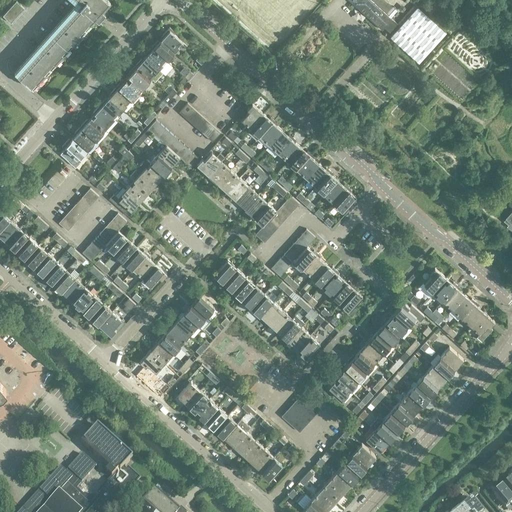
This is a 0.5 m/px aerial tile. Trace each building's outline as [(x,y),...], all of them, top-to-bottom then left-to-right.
[(16,73),(33,88),(42,78),(44,80),(45,80),(42,78),(58,60),(61,62),(62,60),(60,58),(77,39),(80,41),(80,40),(78,38),(95,19),(103,27),(104,26),(95,19),(110,2),(108,0),(78,0),(80,2),(16,73)] [(349,0),(369,17),(367,19),(381,32),(385,27),(392,34),(390,36),(419,62),(446,32),(418,6),(400,25),(386,13),(392,7),(384,0),(349,0)] [(16,1),(3,16),(11,23),(24,8),(16,1)] [(164,35),(161,39),(175,51),(183,42),(174,33),(175,32),(170,27),(163,34),(164,35)] [(175,51),(161,39),(159,42),(157,41),(152,47),(167,60),(175,51)] [(167,60),(152,47),(147,52),(148,53),(145,57),(162,73),(163,72),(159,69),(167,60)] [(201,64),(204,61),(199,56),(196,59),(201,64)] [(162,73),(145,57),(142,60),(141,58),(136,65),(151,78),(154,81),(162,73)] [(68,64),(55,77),(65,87),(78,74),(68,64)] [(151,78),(136,65),(129,72),(131,73),(127,77),(141,89),(151,78)] [(188,79),(193,73),(189,70),(184,76),(188,79)] [(188,79),(184,76),(180,81),(183,84),(188,79)] [(141,89),(127,77),(124,80),(123,79),(116,87),(131,100),(141,89)] [(131,100),(116,87),(111,92),(112,93),(109,97),(123,109),(131,100)] [(172,97),(177,91),(173,88),(168,94),(165,91),(172,97)] [(172,97),(165,91),(160,96),(167,102),(172,97)] [(123,109),(109,97),(106,100),(105,99),(100,105),(115,118),(123,109)] [(180,111),(185,116),(193,107),(188,102),(180,111)] [(263,114),(252,103),(247,109),(249,111),(241,119),(251,128),(263,114)] [(115,118),(100,105),(93,112),(94,113),(91,117),(104,129),(115,118)] [(185,116),(189,120),(197,111),(193,107),(185,116)] [(152,119),(157,113),(153,110),(148,116),(152,119)] [(189,120),(194,124),(202,115),(197,111),(189,120)] [(263,114),(251,128),(260,136),(273,122),(263,114)] [(194,124),(199,128),(207,120),(202,115),(194,124)] [(152,119),(148,116),(143,121),(147,124),(152,119)] [(104,129),(91,117),(88,120),(86,119),(79,127),(99,144),(101,143),(96,139),(104,129)] [(156,119),(148,128),(153,133),(161,124),(156,119)] [(199,128),(203,133),(211,124),(207,120),(199,128)] [(273,122),(260,136),(269,144),(282,130),(273,122)] [(161,124),(153,133),(157,137),(165,128),(161,124)] [(203,133),(208,137),(216,128),(211,124),(203,133)] [(99,144),(79,127),(74,132),(76,134),(73,137),(86,149),(87,148),(92,152),(99,144)] [(135,137),(141,131),(137,128),(132,134),(135,137)] [(165,128),(157,137),(162,141),(170,132),(165,128)] [(208,137),(213,141),(221,132),(216,128),(208,137)] [(231,130),(227,134),(233,139),(237,135),(231,130)] [(282,130),(269,144),(278,153),(291,138),(282,130)] [(148,134),(145,131),(140,137),(143,140),(148,134)] [(170,132),(162,141),(166,144),(167,145),(175,136),(170,132)] [(175,136),(167,145),(171,150),(179,141),(175,136)] [(228,146),(231,142),(226,136),(222,140),(228,146)] [(86,149),(73,137),(70,140),(69,139),(62,146),(64,148),(60,153),(73,164),(86,149)] [(143,140),(140,137),(135,142),(138,145),(143,140)] [(291,138),(278,153),(287,161),(300,147),(291,138)] [(179,141),(171,150),(176,154),(184,145),(179,141)] [(244,142),(241,146),(246,151),(250,147),(244,142)] [(166,144),(158,153),(171,166),(174,162),(176,163),(181,158),(176,154),(171,150),(167,145),(166,144)] [(134,155),(126,148),(123,145),(118,150),(124,154),(113,167),(118,172),(121,168),(119,166),(127,158),(129,160),(134,155)] [(184,145),(176,154),(181,158),(189,149),(184,145)] [(250,147),(246,151),(255,159),(259,155),(250,147)] [(300,147),(287,161),(297,169),(309,155),(300,147)] [(241,157),(244,153),(239,148),(235,152),(241,157)] [(189,149),(181,158),(185,162),(193,153),(189,149)] [(171,166),(158,153),(150,162),(165,176),(170,169),(169,168),(171,166)] [(193,153),(185,162),(190,166),(198,157),(193,153)] [(204,161),(201,159),(196,165),(208,175),(221,161),(224,157),(219,153),(216,157),(212,153),(204,161)] [(246,162),(250,158),(244,153),(241,157),(246,162)] [(309,155),(297,169),(306,177),(319,163),(309,155)] [(110,165),(116,159),(112,156),(107,161),(110,165)] [(263,158),(259,162),(265,168),(268,164),(263,158)] [(221,161),(208,175),(213,180),(212,181),(216,185),(230,169),(221,161)] [(165,176),(150,162),(142,171),(155,183),(158,180),(160,181),(165,176)] [(319,163),(306,177),(315,186),(328,172),(319,163)] [(63,182),(73,171),(65,164),(55,175),(63,182)] [(268,164),(265,168),(270,173),(274,169),(268,164)] [(257,165),(253,169),(259,174),(263,170),(257,165)] [(142,171),(137,167),(129,176),(134,180),(149,193),(154,187),(153,186),(155,183),(142,171)] [(230,169),(216,185),(219,188),(220,186),(227,192),(239,177),(230,169)] [(263,170),(259,174),(265,179),(268,175),(263,170)] [(328,172),(315,186),(324,194),(337,180),(328,172)] [(88,178),(94,183),(97,179),(91,175),(88,178)] [(281,175),(277,179),(283,184),(287,180),(281,175)] [(239,177),(227,192),(232,196),(231,198),(235,201),(249,186),(239,177)] [(134,180),(126,189),(139,201),(142,198),(143,199),(149,193),(134,180)] [(287,180),(283,184),(289,189),(292,185),(287,180)] [(337,180),(324,194),(333,202),(346,188),(337,180)] [(277,190),(281,186),(275,181),(272,185),(277,190)] [(105,187),(99,182),(96,185),(102,190),(105,187)] [(249,186),(235,201),(238,204),(239,203),(245,208),(258,194),(249,186)] [(283,196),(286,192),(287,192),(281,186),(277,190),(283,196)] [(90,188),(85,193),(94,201),(99,196),(90,188)] [(346,188),(333,202),(343,211),(356,197),(346,188)] [(126,189),(118,197),(113,193),(109,198),(128,215),(138,205),(137,204),(139,201),(126,189)] [(305,197),(300,192),(296,196),(302,201),(305,197)] [(85,193),(81,198),(90,206),(94,201),(85,193)] [(258,194),(245,208),(250,213),(250,214),(253,217),(267,202),(258,194)] [(17,205),(21,200),(15,195),(11,199),(17,205)] [(299,203),(290,195),(285,201),(294,208),(299,203)] [(311,202),(305,197),(302,201),(307,206),(311,202)] [(81,198),(76,203),(86,211),(90,206),(81,198)] [(294,208),(285,201),(281,205),(290,213),(294,208)] [(267,202),(253,217),(257,220),(258,220),(263,225),(264,224),(268,220),(272,215),(276,211),(267,202)] [(76,203),(72,208),(81,216),(86,211),(76,203)] [(27,213),(30,209),(25,204),(21,208),(27,213)] [(290,213),(281,205),(277,210),(286,218),(290,213)] [(72,208),(68,212),(77,221),(81,216),(72,208)] [(324,213),(318,208),(314,212),(320,217),(324,213)] [(277,210),(276,211),(272,215),(281,223),(286,218),(277,210)] [(0,212),(0,231),(10,220),(1,212),(0,212)] [(68,212),(63,217),(72,226),(77,221),(68,212)] [(127,221),(118,213),(113,218),(122,226),(127,221)] [(39,225),(43,220),(37,215),(34,219),(39,225)] [(281,223),(272,215),(268,220),(277,228),(281,223)] [(68,231),(72,226),(63,217),(59,223),(68,231)] [(333,222),(327,217),(324,221),(329,226),(333,222)] [(122,226),(113,218),(109,223),(118,231),(118,230),(122,226)] [(10,220),(0,231),(0,238),(1,238),(7,243),(20,228),(10,220)] [(45,230),(49,225),(43,220),(39,225),(45,230)] [(277,228),(268,220),(264,224),(272,233),(277,228)] [(118,231),(109,223),(104,228),(113,236),(118,231)] [(272,233),(264,224),(263,225),(259,229),(268,237),(272,233)] [(20,228),(7,243),(12,248),(11,249),(15,252),(29,237),(20,228)] [(113,236),(104,228),(100,233),(109,241),(113,236)] [(268,237),(259,229),(255,234),(264,242),(268,237)] [(315,237),(306,229),(301,234),(310,242),(315,237)] [(118,231),(113,236),(109,241),(106,244),(115,253),(129,237),(125,233),(123,235),(118,230),(118,231)] [(58,241),(62,237),(56,232),(52,236),(58,241)] [(109,241),(100,233),(95,238),(104,246),(106,244),(109,241)] [(310,242),(301,234),(297,238),(306,246),(310,242)] [(29,237),(15,252),(18,255),(19,254),(25,259),(38,245),(29,237)] [(63,246),(67,242),(62,237),(58,241),(63,246)] [(129,237),(115,253),(124,261),(137,247),(131,242),(133,240),(129,237)] [(104,246),(95,238),(91,242),(100,251),(104,246)] [(306,246),(297,238),(293,243),(302,251),(306,246)] [(100,251),(91,242),(87,247),(96,255),(100,251)] [(302,251),(293,243),(288,248),(297,256),(302,251)] [(241,244),(237,248),(243,253),(247,249),(241,244)] [(38,245),(25,259),(31,264),(30,265),(33,269),(47,253),(38,245)] [(302,251),(297,256),(294,260),(303,269),(317,253),(314,250),(312,251),(306,246),(302,251)] [(96,255),(87,247),(82,252),(91,261),(96,255)] [(137,247),(124,261),(133,269),(148,253),(144,250),(142,252),(137,247)] [(76,258),(80,254),(74,248),(71,253),(76,258)] [(297,256),(288,248),(284,253),(293,261),(294,260),(297,256)] [(47,253),(33,269),(37,272),(38,270),(44,276),(57,261),(47,253)] [(148,253),(133,269),(143,277),(155,263),(149,258),(151,256),(148,253)] [(256,258),(250,253),(247,257),(252,262),(256,258)] [(293,261),(284,253),(280,258),(289,266),(293,261)] [(317,253),(303,269),(312,277),(325,263),(319,257),(320,256),(317,253)] [(82,263),(86,259),(80,254),(76,258),(82,263)] [(289,266),(280,258),(275,262),(284,271),(289,266)] [(57,261),(44,276),(49,281),(48,282),(52,285),(66,270),(60,265),(62,263),(58,259),(57,261)] [(98,259),(94,263),(101,269),(105,264),(98,259)] [(214,274),(220,279),(219,280),(223,283),(236,269),(227,260),(214,274)] [(284,271),(275,262),(271,267),(280,276),(284,271)] [(155,263),(143,277),(152,286),(160,277),(162,279),(167,274),(155,263)] [(325,263),(312,277),(321,285),(336,269),(333,266),(331,268),(325,263)] [(105,264),(101,269),(106,273),(110,269),(105,264)] [(269,269),(263,264),(260,268),(266,273),(269,269)] [(98,270),(93,265),(89,269),(95,274),(98,270)] [(424,284),(433,292),(446,278),(434,267),(429,273),(431,275),(424,284)] [(236,269),(223,283),(226,286),(227,286),(233,291),(245,277),(236,269)] [(274,274),(269,269),(266,273),(271,278),(274,274)] [(336,269),(321,285),(331,294),(343,280),(337,274),(339,273),(336,269)] [(66,270),(52,285),(55,288),(56,287),(62,292),(75,278),(66,270)] [(98,270),(95,274),(100,279),(103,281),(106,278),(104,276),(104,275),(98,270)] [(287,274),(284,278),(290,284),(293,280),(287,274)] [(119,285),(123,281),(117,275),(113,279),(119,285)] [(245,277),(233,291),(238,296),(238,297),(241,300),(255,285),(245,277)] [(75,278),(62,292),(68,297),(66,298),(70,302),(84,286),(75,278)] [(446,278),(433,292),(442,301),(457,284),(453,281),(452,283),(446,278)] [(293,280),(290,284),(295,289),(299,285),(293,280)] [(343,280),(331,294),(340,302),(354,286),(350,282),(348,284),(343,280)] [(119,285),(124,290),(128,286),(123,281),(119,285)] [(284,290),(287,286),(282,281),(278,285),(284,290)] [(84,286),(70,302),(74,305),(75,303),(81,309),(93,294),(97,291),(92,286),(88,282),(84,286)] [(113,291),(117,287),(111,282),(107,286),(113,291)] [(457,284),(442,301),(452,309),(465,294),(459,289),(460,287),(457,284)] [(255,285),(241,300),(245,303),(245,302),(251,308),(264,293),(255,285)] [(289,295),(293,291),(287,286),(284,290),(289,295)] [(354,286),(340,302),(349,311),(346,314),(349,316),(354,310),(352,308),(362,297),(356,291),(358,289),(354,286)] [(119,296),(122,292),(123,292),(117,287),(113,291),(119,296)] [(306,291),(302,295),(308,300),(312,296),(306,291)] [(135,292),(132,296),(138,301),(141,297),(135,292)] [(264,293),(251,308),(257,312),(256,313),(260,317),(273,302),(264,293)] [(93,294),(81,309),(86,314),(85,315),(89,318),(103,303),(93,294)] [(201,294),(195,300),(193,298),(190,302),(206,316),(215,307),(201,294)] [(465,294),(452,309),(449,312),(458,321),(461,317),(475,301),(472,298),(470,300),(465,294)] [(414,295),(410,299),(416,304),(419,300),(414,295)] [(312,296),(308,300),(313,305),(317,301),(312,296)] [(302,306),(306,302),(300,297),(296,301),(302,306)] [(128,313),(136,304),(129,298),(124,303),(126,305),(123,308),(128,313)] [(404,301),(393,313),(407,326),(416,316),(408,309),(410,306),(404,301)] [(475,301),(461,317),(470,326),(483,311),(477,306),(479,304),(475,301)] [(206,316),(190,302),(187,306),(189,307),(184,313),(198,326),(206,316)] [(273,302),(260,317),(263,320),(264,319),(270,324),(282,310),(273,302)] [(308,311),(311,307),(306,302),(302,306),(308,311)] [(103,303),(89,318),(93,321),(94,320),(99,325),(112,311),(103,303)] [(427,306),(423,310),(429,316),(433,312),(427,306)] [(324,308),(321,312),(326,317),(330,313),(324,308)] [(282,310),(270,324),(275,329),(275,330),(278,333),(291,318),(282,310)] [(112,311),(99,325),(111,336),(116,330),(114,328),(122,320),(112,311)] [(483,311),(470,326),(480,334),(487,326),(489,328),(495,322),(483,311)] [(433,312),(429,316),(434,321),(438,316),(433,312)] [(198,326),(184,313),(179,318),(177,317),(174,321),(189,335),(198,326)] [(407,326),(393,313),(388,318),(387,317),(384,321),(399,335),(407,326)] [(321,323),(324,319),(318,314),(315,318),(321,323)] [(334,316),(330,320),(336,325),(339,321),(334,316)] [(225,326),(230,320),(226,317),(220,322),(225,326)] [(291,318),(278,333),(282,336),(282,335),(288,341),(301,327),(291,318)] [(189,335),(174,321),(171,323),(173,324),(167,331),(181,344),(189,335)] [(399,335),(384,321),(381,324),(382,325),(377,331),(391,344),(399,335)] [(334,327),(328,322),(324,326),(330,332),(334,327)] [(445,323),(442,327),(447,332),(451,328),(445,323)] [(216,336),(221,330),(217,326),(212,332),(216,336)] [(422,332),(426,335),(431,330),(427,326),(422,332)] [(301,327),(288,341),(294,346),(293,346),(297,350),(310,335),(301,327)] [(451,328),(447,332),(453,337),(456,333),(451,328)] [(181,344),(167,331),(162,337),(160,336),(157,339),(173,353),(181,344)] [(391,344),(377,331),(372,337),(370,335),(367,339),(383,353),(391,344)] [(434,332),(428,337),(433,341),(438,335),(434,332)] [(310,335),(297,350),(300,353),(301,352),(307,357),(319,343),(310,335)] [(173,353),(157,339),(154,342),(156,344),(150,350),(164,363),(173,353)] [(200,345),(204,349),(210,343),(205,339),(200,345)] [(383,353),(367,339),(364,343),(366,344),(360,350),(374,362),(383,353)] [(414,349),(420,343),(416,339),(410,345),(414,349)] [(464,340),(460,344),(466,349),(470,345),(464,340)] [(425,341),(420,347),(424,351),(429,345),(425,341)] [(195,350),(200,354),(204,349),(200,345),(195,350)] [(414,349),(410,345),(405,350),(410,354),(414,349)] [(449,346),(440,355),(456,369),(459,366),(458,364),(463,359),(449,346)] [(164,363),(150,350),(140,361),(145,366),(147,364),(156,372),(164,363)] [(374,362),(360,350),(355,355),(354,354),(350,358),(366,372),(374,362)] [(408,360),(412,364),(418,358),(413,354),(408,360)] [(398,367),(403,361),(396,355),(391,360),(394,363),(398,367)] [(456,369),(440,355),(432,365),(446,377),(451,371),(453,373),(456,369)] [(188,367),(193,361),(189,357),(184,363),(188,367)] [(366,372),(350,358),(347,361),(349,362),(344,368),(358,381),(366,372)] [(408,360),(403,365),(407,369),(412,364),(408,360)] [(188,367),(184,363),(179,369),(183,372),(188,367)] [(398,367),(394,363),(389,369),(393,373),(398,367)] [(210,371),(204,365),(201,369),(206,375),(210,371)] [(446,377),(432,365),(424,374),(439,388),(443,384),(441,383),(446,377)] [(358,381),(344,368),(338,374),(337,372),(334,376),(349,390),(358,381)] [(401,376),(397,372),(392,378),(396,382),(401,376)] [(439,388),(424,374),(422,372),(418,375),(421,377),(416,383),(430,396),(435,390),(437,391),(439,388)] [(216,383),(219,379),(214,374),(210,378),(216,383)] [(171,385),(176,380),(172,376),(167,382),(171,385)] [(349,390),(334,376),(331,379),(332,381),(327,387),(341,400),(349,390)] [(381,385),(386,380),(382,376),(377,381),(381,385)] [(396,382),(392,378),(387,384),(391,388),(396,382)] [(191,381),(178,395),(184,401),(183,402),(186,405),(200,390),(191,381)] [(381,385),(377,381),(372,387),(376,391),(381,385)] [(430,396),(416,383),(407,392),(423,406),(426,402),(425,401),(430,396)] [(229,395),(233,391),(227,385),(223,390),(229,395)] [(313,385),(308,391),(317,399),(322,393),(313,385)] [(200,390),(186,405),(189,408),(191,407),(197,412),(209,398),(200,390)] [(234,400),(238,396),(233,391),(229,395),(234,400)] [(385,394),(380,391),(375,397),(379,400),(385,394)] [(312,400),(303,392),(299,396),(308,405),(312,400)] [(407,392),(399,401),(413,414),(418,408),(420,410),(423,406),(407,392)] [(365,404),(370,398),(366,394),(361,400),(365,404)] [(308,405),(299,396),(295,401),(304,409),(308,405)] [(379,400),(375,397),(370,402),(374,406),(379,400)] [(209,398),(197,412),(202,417),(201,418),(205,422),(219,406),(209,398)] [(321,408),(312,400),(308,405),(317,413),(321,408)] [(304,409),(295,401),(291,406),(299,414),(304,409)] [(399,401),(391,411),(406,425),(410,421),(408,419),(413,414),(399,401)] [(247,412),(251,407),(245,402),(241,406),(247,412)] [(356,413),(362,407),(357,404),(352,409),(356,413)] [(317,413),(308,405),(304,409),(313,417),(317,413)] [(219,406),(205,422),(208,425),(209,423),(215,429),(228,414),(219,406)] [(299,414),(291,406),(286,411),(295,419),(299,414)] [(253,416),(256,412),(251,407),(247,412),(253,416)] [(313,417),(304,409),(299,414),(308,422),(313,417)] [(364,409),(359,415),(363,419),(368,413),(364,409)] [(295,419),(286,411),(282,416),(291,423),(295,419)] [(391,411),(382,420),(396,433),(402,427),(403,428),(406,425),(391,411)] [(228,414),(215,429),(220,434),(219,435),(223,438),(237,423),(228,414)] [(308,422),(299,414),(295,419),(304,427),(308,422)] [(266,428),(270,424),(264,418),(260,423),(266,428)] [(304,427),(295,419),(291,423),(300,432),(304,427)] [(360,422),(355,419),(350,424),(354,428),(360,422)] [(382,420),(374,429),(390,443),(393,439),(392,438),(396,433),(382,420)] [(237,423),(223,438),(226,441),(227,440),(233,445),(246,431),(237,423)] [(271,433),(275,429),(270,424),(266,428),(271,433)] [(99,511),(134,474),(121,462),(119,465),(117,463),(126,453),(96,426),(81,444),(87,449),(65,473),(60,468),(39,491),(43,494),(27,511),(25,511),(23,510),(20,511),(99,511)] [(346,429),(341,434),(345,438),(350,432),(346,429)] [(374,429),(366,439),(380,451),(385,445),(387,446),(390,443),(374,429)] [(246,431),(233,445),(243,453),(247,448),(255,439),(246,431)] [(284,444),(288,440),(282,435),(278,439),(284,444)] [(338,438),(332,444),(337,448),(342,442),(338,438)] [(255,439),(247,448),(243,453),(252,462),(265,447),(255,439)] [(362,443),(357,448),(353,453),(367,465),(376,456),(362,443)] [(297,449),(291,444),(288,448),(294,453),(297,449)] [(265,447),(252,462),(261,470),(274,456),(265,447)] [(326,451),(321,457),(325,461),(325,460),(327,462),(330,459),(328,457),(330,455),(326,451)] [(353,453),(344,462),(359,475),(367,465),(353,453)] [(274,456),(261,470),(271,479),(283,464),(274,456)] [(325,461),(321,457),(316,462),(320,466),(325,461)] [(344,462),(336,472),(350,485),(359,475),(344,462)] [(310,470),(304,476),(308,479),(309,479),(312,481),(315,478),(312,475),(314,473),(310,470)] [(336,472),(327,481),(341,494),(350,485),(336,472)] [(304,476),(300,481),(304,484),(308,479),(304,476)] [(511,479),(502,487),(511,498),(511,479)] [(327,481),(319,491),(333,504),(341,494),(327,481)] [(509,505),(511,508),(511,498),(502,487),(492,495),(504,509),(509,505)] [(297,492),(293,488),(288,494),(292,498),(297,492)] [(176,511),(154,491),(143,504),(146,507),(146,508),(145,510),(145,511),(146,511),(180,511),(179,511),(176,511)] [(319,491),(310,500),(322,511),(325,511),(333,504),(319,491)] [(308,494),(300,502),(303,506),(311,497),(308,494)] [(473,498),(461,508),(464,511),(483,511),(484,511),(475,500),(473,498)] [(322,511),(310,500),(303,508),(307,511),(322,511)]
